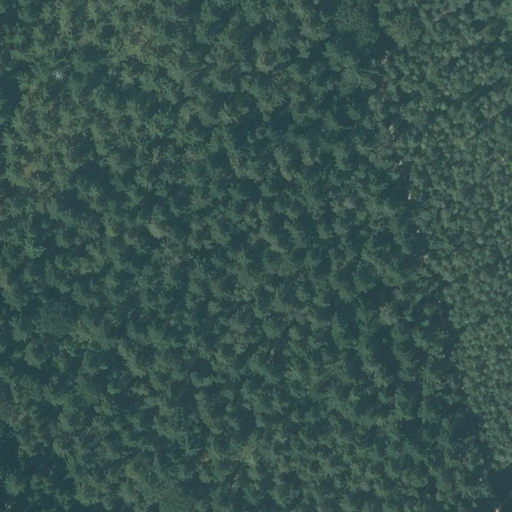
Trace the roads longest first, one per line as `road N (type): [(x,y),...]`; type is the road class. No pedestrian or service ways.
road 1 (track): [(376,62),(374,94),(490,511)]
road 2 (track): [(0,73),(81,79),(220,115),(342,83),(376,62)]
